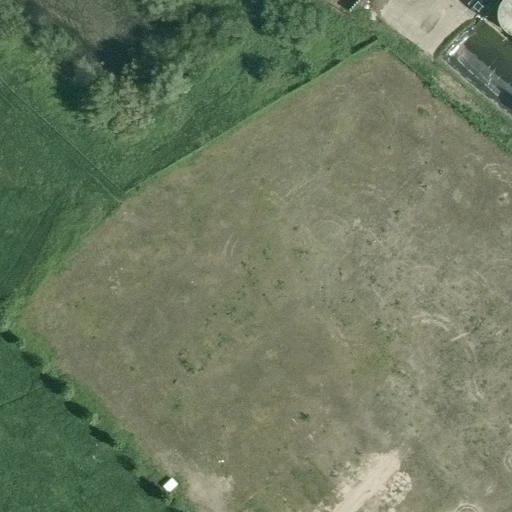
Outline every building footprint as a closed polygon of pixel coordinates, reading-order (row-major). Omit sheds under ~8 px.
[(390,13),(399,0),(361,0),(354,11),(362,16),(373,1),(390,13)] [(511,0),(505,0),(504,3),(502,11),(504,19),(507,25),(510,28),(511,28),(511,0)] [(504,54),(511,45),(511,39),(500,28),(490,39),(504,54)] [(406,32),(397,44),(417,58),(426,46),(406,32)] [(430,67),(448,49),(441,42),(423,59),(430,67)]
